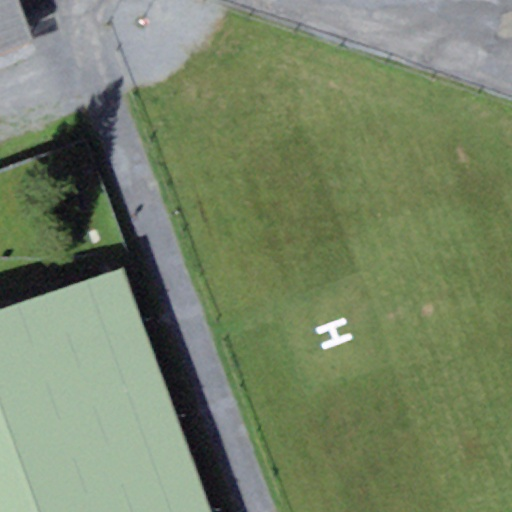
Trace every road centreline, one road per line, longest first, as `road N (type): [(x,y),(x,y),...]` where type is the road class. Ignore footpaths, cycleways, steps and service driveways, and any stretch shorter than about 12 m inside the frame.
road 1 (track): [(257,511),(74,0)]
road 2 (track): [(273,0),(511,69)]
